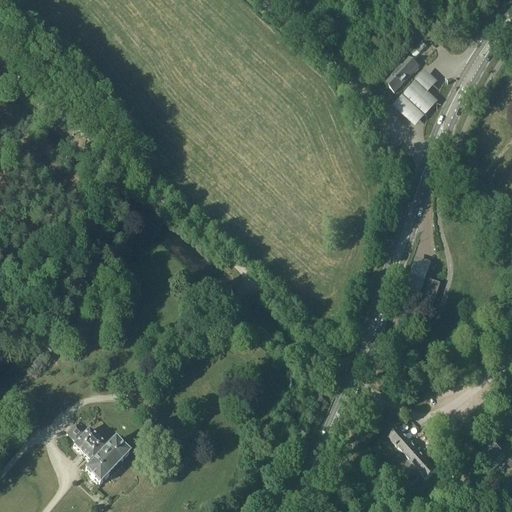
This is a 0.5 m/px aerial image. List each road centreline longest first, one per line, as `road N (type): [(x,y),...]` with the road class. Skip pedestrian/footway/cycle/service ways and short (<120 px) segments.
road 1 (track): [(0,46),(354,378)]
road 2 (primary): [(354,378),(433,163),(470,80),(511,14)]
road 3 (unclassified): [(354,378),(360,391),(428,416),(511,359)]
road 4 (track): [(260,0),(396,126)]
road 5 (primary): [(288,511),(354,378)]
